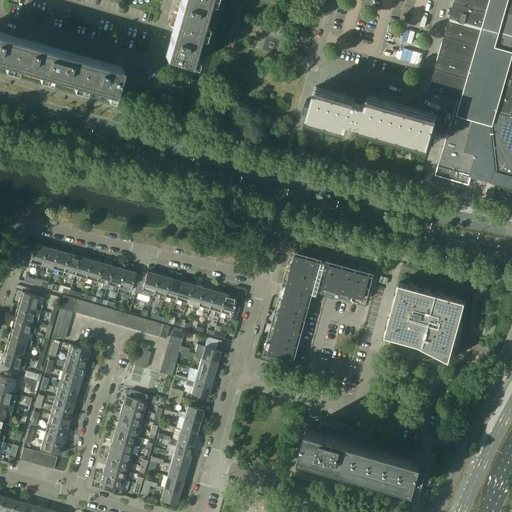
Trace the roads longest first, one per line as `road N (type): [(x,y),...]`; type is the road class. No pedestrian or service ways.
road 1 (secondary): [(0,120),(298,206),(511,251)]
road 2 (secondary): [(511,225),(303,184),(0,99)]
road 3 (residential): [(236,377),(262,286),(255,277),(33,224),(17,232),(0,295)]
road 4 (residential): [(0,19),(144,58),(153,54),(168,0)]
road 5 (residential): [(422,431),(236,377)]
road 6 (residential): [(418,91),(320,69),(315,62),(332,0)]
road 7 (residential): [(74,494),(120,331)]
road 8 (residential): [(371,511),(211,466)]
